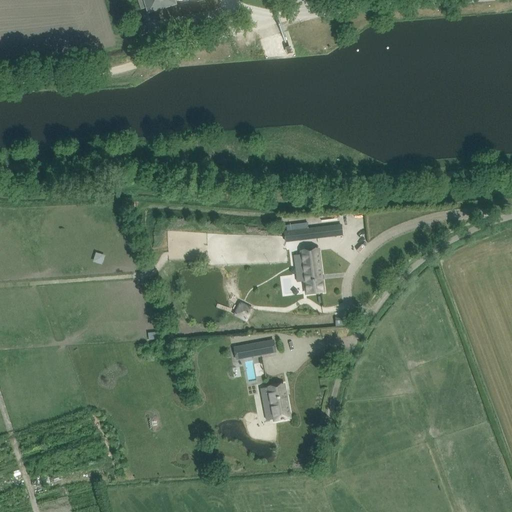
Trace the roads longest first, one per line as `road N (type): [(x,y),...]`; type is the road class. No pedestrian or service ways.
road 1 (unclassified): [(137,65),(304,14),(511,0)]
road 2 (unclassified): [(325,465),(340,371),(366,319),(439,246),(511,214)]
road 3 (track): [(0,86),(137,65)]
road 4 (track): [(0,158),(129,148)]
